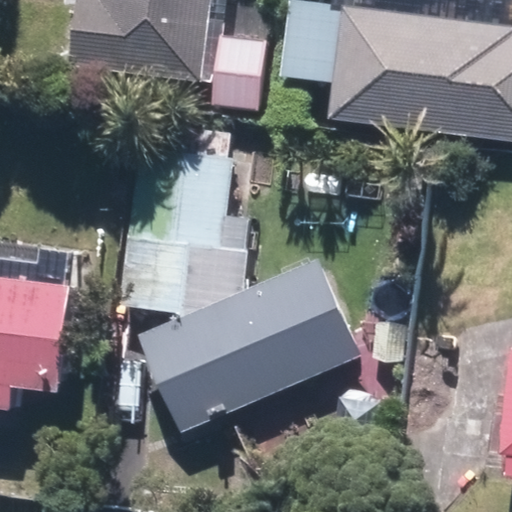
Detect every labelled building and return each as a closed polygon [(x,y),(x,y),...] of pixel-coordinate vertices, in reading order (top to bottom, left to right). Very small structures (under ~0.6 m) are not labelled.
[(88,0),(85,62),(218,70),(222,6),(243,7),(243,0),(88,0)] [(511,21),(354,7),(344,114),(511,129),(511,21)] [(278,35),(231,34),(230,101),(277,102),(278,35)] [(136,291),(198,298),(204,240),(242,245),(255,134),(155,123),(136,291)] [(379,345),(335,247),(161,325),(206,424),(379,345)] [(0,394),(33,398),(36,372),(87,377),(97,273),(0,263),(0,394)]
